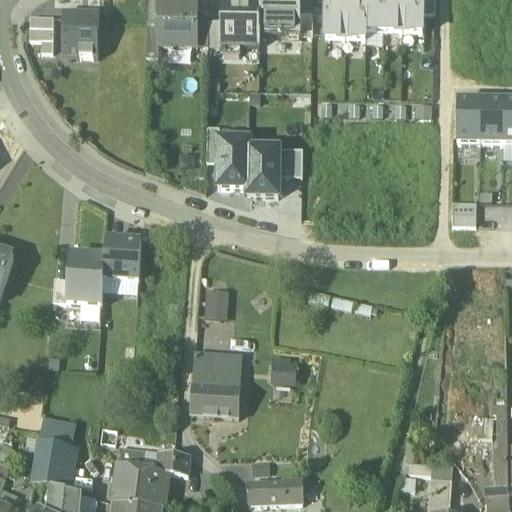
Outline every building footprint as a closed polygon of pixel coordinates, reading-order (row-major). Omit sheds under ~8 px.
[(261,0),(261,5),(261,42),(301,42),(301,21),(300,0),(261,0)] [(366,40),(383,40),(383,0),(364,0),(364,3),(366,4),(366,40)] [(383,0),(383,40),(402,40),(403,0),(383,0)] [(403,0),(402,40),(423,41),(423,21),(423,0),(403,0)] [(423,0),(423,21),(435,21),(435,0),(423,0)] [(326,47),(345,47),(345,3),(327,3),(326,47)] [(364,3),(345,3),(345,47),(365,48),(366,40),(366,4),(364,3)] [(221,54),(261,54),(261,42),(261,5),(222,5),(221,54)] [(197,6),(159,6),(159,29),(159,34),(196,34),(197,30),(197,6)] [(99,19),(63,19),(62,64),(98,65),(99,19)] [(313,21),(301,21),(301,42),(301,44),(313,44),(313,21)] [(54,24),(31,23),(30,48),(43,48),(43,60),(54,60),(54,24)] [(159,29),(147,29),(146,65),(159,65),(159,53),(159,34),(159,29)] [(208,30),(197,30),(196,34),(196,54),(208,54),(208,30)] [(196,34),(159,34),(159,53),(196,54),(196,34)] [(482,107),(458,106),(457,151),(481,151),(482,107)] [(503,107),(482,107),(481,151),(503,151),(503,107)] [(511,107),(503,107),(503,151),(511,151),(511,107)] [(206,171),(219,171),(219,147),(220,135),(207,135),(206,171)] [(219,195),(248,195),(249,155),(249,148),(219,147),(219,171),(219,195)] [(279,157),(249,155),(248,195),(248,203),(278,204),(279,157)] [(303,157),(279,157),(279,184),(302,184),(303,157)] [(476,221),(476,210),(452,209),(452,220),(476,221)] [(476,221),(452,220),(452,232),(476,233),(476,221)] [(141,248),(107,246),(106,264),(105,287),(139,289),(141,248)] [(0,259),(0,305),(14,264),(0,259)] [(105,287),(106,264),(71,262),(68,311),(103,313),(105,287)] [(219,290),(201,289),(199,322),(218,324),(220,299),(218,299),(219,290)] [(242,363),(195,360),(191,422),(239,425),(242,363)] [(289,366),(275,365),(273,388),(294,390),(295,373),(289,373),(289,366)] [(66,386),(51,384),(50,395),(64,396),(66,386)] [(164,400),(156,400),(155,414),(164,414),(164,400)] [(176,401),(164,400),(164,414),(175,415),(176,401)] [(474,415),(470,414),(467,417),(466,421),(469,425),(473,425),(476,422),(477,418),(474,415)] [(507,414),(493,414),(493,419),(496,419),(499,422),(499,442),(507,441),(507,414)] [(74,426),(45,420),(33,491),(50,494),(63,497),(74,426)] [(9,426),(0,424),(0,430),(8,432),(9,426)] [(492,425),(482,424),(481,444),(491,444),(492,425)] [(508,483),(507,441),(499,442),(499,453),(496,453),(496,493),(507,492),(508,491),(508,488),(508,483)] [(144,457),(120,454),(112,508),(113,508),(137,511),(142,476),(144,458),(144,457)] [(160,459),(144,458),(142,476),(158,478),(160,459)] [(190,462),(160,459),(158,478),(170,480),(169,481),(188,483),(190,462)] [(10,472),(0,467),(0,484),(4,486),(10,472)] [(158,478),(142,476),(137,511),(142,511),(165,511),(169,481),(170,480),(158,478)] [(0,496),(4,486),(0,484),(0,510),(4,511),(12,511),(14,509),(16,504),(0,496)] [(282,488),(247,491),(248,511),(266,511),(295,511),(302,511),(302,504),(301,485),(282,485),(282,488)] [(314,486),(301,485),(302,504),(313,503),(314,486)] [(449,511),(451,488),(431,487),(429,511),(449,511)] [(496,493),(487,494),(489,511),(507,511),(507,492),(496,493)] [(63,497),(50,494),(48,511),(64,511),(65,498),(63,497)] [(78,511),(80,501),(65,498),(64,511),(78,511)] [(312,511),(313,503),(302,504),(302,511),(295,511),(312,511)]
